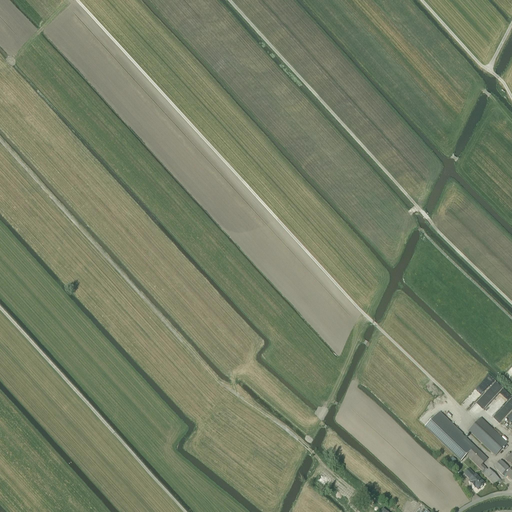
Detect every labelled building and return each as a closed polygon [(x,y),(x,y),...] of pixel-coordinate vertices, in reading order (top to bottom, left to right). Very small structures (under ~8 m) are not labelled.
[(461,462),(467,456),(482,471),(485,468),(482,465),(487,459),(439,413),(425,427),(461,462)] [(495,456),(507,443),(480,418),(468,431),(495,456)] [(499,461),(494,466),(495,469),(502,475),(503,477),(505,475),(509,470),(508,469),(508,468),(502,462),(499,461)] [(474,475),(468,469),(464,474),(469,480),(469,481),(470,483),(474,488),(475,487),(478,490),(480,488),(481,488),(482,487),(482,486),(484,484),(475,475),(474,475)] [(494,485),(499,479),(488,469),(483,474),(494,485)]
